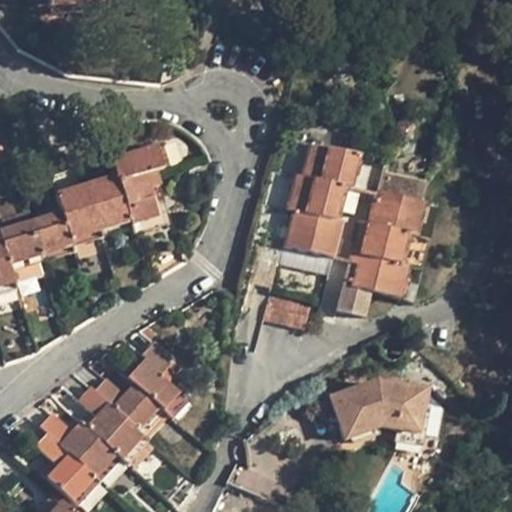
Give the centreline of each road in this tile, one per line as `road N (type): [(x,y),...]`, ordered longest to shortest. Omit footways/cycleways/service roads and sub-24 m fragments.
road 1 (residential): [(243,155),(216,255),(200,274),(64,359),(0,414)]
road 2 (residential): [(0,57),(22,84),(84,101),(183,105)]
road 3 (residential): [(278,361),(222,444),(203,511)]
road 4 (residential): [(183,105),(216,83),(239,88),(253,111),(243,155)]
